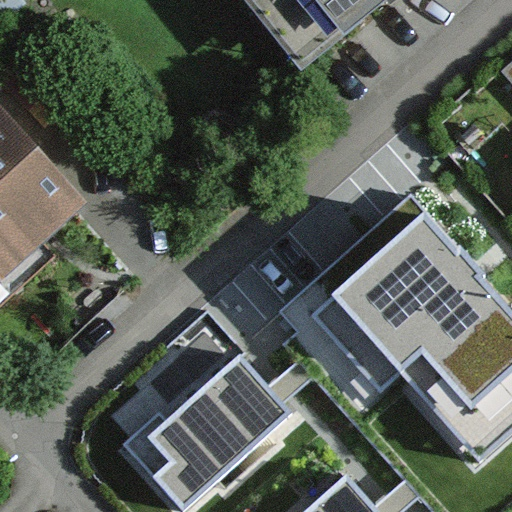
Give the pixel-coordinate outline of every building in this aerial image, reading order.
[(246,0),(304,73),(396,0),(246,0)] [(0,123),(0,315),(96,218),(0,123)] [(511,450),(511,316),(432,220),(312,319),(385,407),(408,388),(482,476),(511,450)] [(293,413),(245,356),(172,417),(193,441),(158,471),(184,502),(216,475),(226,486),(280,441),(271,431),(293,413)] [(369,511),(344,483),(310,511),(369,511)]
